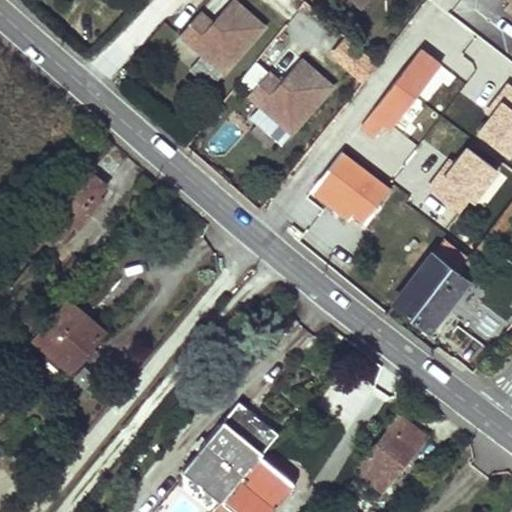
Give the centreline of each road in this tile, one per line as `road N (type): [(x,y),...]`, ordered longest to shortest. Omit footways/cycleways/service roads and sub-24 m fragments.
road 1 (secondary): [(0,12),(233,218),(493,421)]
road 2 (unknown): [(310,511),(409,357)]
